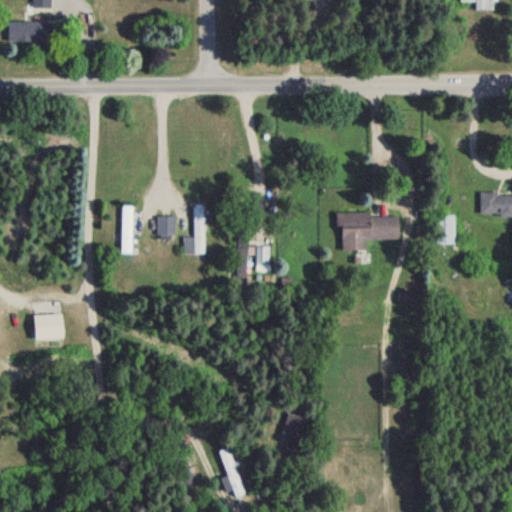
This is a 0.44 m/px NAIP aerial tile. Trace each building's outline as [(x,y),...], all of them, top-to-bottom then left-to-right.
[(493,0),(473,0),(474,9),(493,9),(493,0)] [(46,21),(6,21),(6,41),(46,41),(46,21)] [(511,191),(478,191),(478,214),(511,213),(511,191)] [(202,251),(202,201),(191,201),(191,234),(182,234),(182,251),(202,251)] [(131,202),(119,202),(119,251),(131,251),(131,202)] [(364,237),(397,236),(397,211),(334,212),(334,223),(339,223),(339,249),(364,249),(364,237)] [(452,211),(433,211),(433,242),(452,242),(452,211)] [(155,234),(173,234),(173,213),(155,213),(155,234)] [(244,235),(235,235),(234,281),(244,281),(244,235)] [(266,244),(254,244),(254,261),(266,261),(266,244)] [(32,338),(61,338),(61,313),(32,313),(32,338)] [(278,438),(299,444),(307,417),(286,411),(278,438)] [(217,448),(233,495),(243,491),(227,445),(217,448)]
